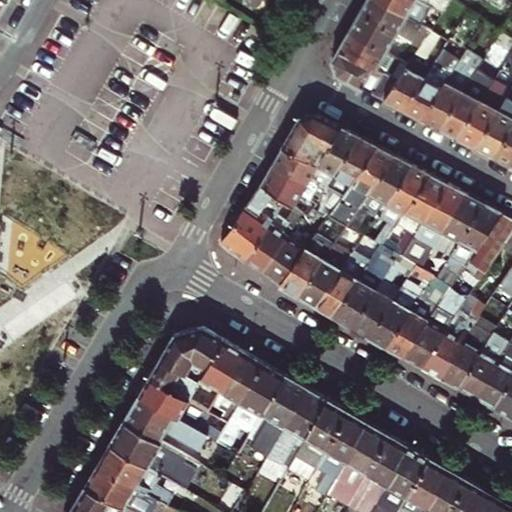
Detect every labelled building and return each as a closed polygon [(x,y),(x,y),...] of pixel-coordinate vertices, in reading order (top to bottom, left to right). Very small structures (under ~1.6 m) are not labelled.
[(420,22),(381,0),(366,0),(360,12),(419,46),(423,40),(431,28),(420,22)] [(430,4),(422,0),(381,0),(420,22),(423,17),(430,4)] [(439,0),(438,0),(435,7),(442,11),(446,4),(439,0)] [(419,46),(360,12),(349,30),(409,61),(415,53),(419,46)] [(434,23),(423,17),(420,22),(431,28),(434,23)] [(409,61),(349,30),(339,48),(398,79),(409,61)] [(402,107),(445,43),(438,38),(432,46),(424,59),(415,53),(409,61),(398,79),(385,98),(402,107)] [(447,40),(445,43),(402,107),(420,116),(462,55),(452,48),(455,45),(447,40)] [(419,46),(415,53),(424,59),(432,46),(423,40),(419,46)] [(462,55),(420,116),(438,126),(463,88),(483,58),(467,47),(462,55)] [(398,79),(339,48),(332,59),(337,73),(385,98),(398,79)] [(473,93),(463,88),(438,126),(456,135),(489,85),(495,75),(488,71),(481,82),(480,82),(473,93)] [(474,145),(511,86),(505,82),(499,92),(489,85),(456,135),(474,145)] [(511,84),(511,86),(474,145),(491,154),(511,122),(511,84)] [(284,146),(316,163),(341,125),(315,112),(300,116),(284,146)] [(511,122),(491,154),(510,163),(511,159),(511,122)] [(316,163),(333,172),(360,135),(341,125),(316,163)] [(330,214),(331,213),(339,201),(345,192),(377,144),(360,135),(333,172),(334,173),(328,185),(326,192),(323,199),(321,208),(322,208),(320,213),(323,214),(325,211),(329,214),(329,213),(330,214)] [(339,201),(331,213),(348,222),(354,214),(358,208),(361,203),(395,154),(377,144),(345,192),(339,201)] [(284,146),(272,164),(314,187),(318,182),(320,176),(312,171),(316,163),(284,146)] [(361,203),(377,214),(413,163),(395,154),(361,203)] [(394,226),(395,224),(431,172),(413,163),(377,214),(394,226)] [(314,187),(272,164),(262,182),(286,199),(293,204),(301,194),(306,197),(308,198),(314,187)] [(431,172),(395,224),(413,234),(423,219),(449,182),(431,172)] [(245,258),(270,222),(286,199),(262,182),(221,240),(245,258)] [(423,219),(413,234),(403,248),(400,253),(406,256),(416,243),(422,234),(434,241),(441,228),(467,191),(449,182),(423,219)] [(441,246),(451,252),(460,236),(485,201),(467,191),(441,228),(434,241),(431,247),(428,251),(426,256),(432,259),(441,246)] [(301,194),(293,204),(298,207),(303,201),(306,197),(301,194)] [(305,212),(309,205),(303,201),(298,207),(305,212)] [(460,236),(451,252),(437,274),(452,283),(463,267),(502,210),(485,201),(460,236)] [(377,214),(361,203),(358,208),(374,219),(377,214)] [(317,211),(315,209),(309,205),(305,212),(312,218),(317,211)] [(463,267),(479,278),(511,230),(511,214),(502,210),(463,267)] [(317,211),(312,218),(318,222),(323,214),(320,213),(317,211)] [(354,214),(348,222),(360,229),(366,221),(354,214)] [(360,229),(365,232),(370,224),(366,221),(360,229)] [(245,258),(262,271),(288,235),(293,228),(287,223),(282,230),(270,222),(245,258)] [(360,229),(348,222),(337,238),(335,240),(348,248),(355,237),(360,229)] [(307,225),(296,240),(306,247),(317,232),(307,225)] [(375,227),(370,235),(382,242),(388,234),(375,227)] [(298,294),(335,240),(337,238),(319,228),(317,232),(306,247),(280,284),(298,294)] [(365,232),(360,229),(355,237),(360,239),(365,232)] [(491,296),(509,269),(511,265),(511,230),(479,278),(470,291),(455,315),(423,366),(441,376),(464,339),(469,330),(484,308),(486,304),(491,296)] [(365,232),(360,239),(365,242),(363,245),(366,248),(375,253),(377,249),(382,242),(370,235),(365,232)] [(399,242),(388,234),(382,242),(394,249),(398,244),(399,242)] [(416,243),(424,248),(427,244),(431,247),(434,241),(422,234),(416,243)] [(288,235),(262,271),(280,284),(306,247),(296,240),(288,235)] [(336,264),(348,248),(335,240),(298,294),(315,304),(341,267),(336,264)] [(394,249),(382,242),(377,249),(384,254),(390,257),(395,250),(394,249)] [(403,248),(398,244),(394,249),(395,250),(400,253),(403,248)] [(358,259),(367,264),(375,253),(366,248),(358,259)] [(332,314),(350,324),(400,253),(395,250),(390,257),(384,254),(373,271),(365,266),(332,314)] [(400,253),(350,324),(367,334),(399,289),(393,285),(406,266),(412,270),(417,263),(406,256),(400,253)] [(341,267),(315,304),(332,314),(365,266),(367,264),(358,259),(349,272),(341,267)] [(434,273),(421,265),(417,263),(412,270),(411,272),(422,279),(418,285),(424,289),(434,273)] [(403,355),(450,286),(452,283),(437,274),(434,273),(424,289),(420,294),(385,344),(403,355)] [(367,334),(385,344),(420,294),(402,284),(399,289),(367,334)] [(458,292),(450,286),(403,355),(423,366),(455,315),(446,310),(458,292)] [(462,286),(458,292),(446,310),(455,315),(470,291),(462,286)] [(508,306),(491,296),(486,304),(491,306),(503,314),(508,306)] [(511,319),(490,354),(481,349),(458,386),(476,396),(510,341),(511,338),(511,319)] [(189,399),(202,377),(225,338),(204,326),(174,334),(150,376),(189,399)] [(469,330),(464,339),(481,349),(486,341),(469,330)] [(225,338),(202,377),(221,389),(224,390),(247,351),(225,338)] [(481,349),(464,339),(441,376),(458,386),(481,349)] [(494,407),(511,376),(511,341),(510,341),(476,396),(494,407)] [(216,414),(228,421),(263,360),(247,351),(224,390),(221,389),(208,410),(216,414)] [(250,432),(262,412),(285,373),(263,360),(228,421),(222,431),(218,439),(228,445),(239,426),(250,432)] [(285,373),(262,412),(266,414),(249,443),(255,446),(267,454),(268,454),(308,386),(285,373)] [(207,409),(189,399),(150,376),(140,394),(196,427),(207,409)] [(511,376),(494,407),(511,417),(511,414),(511,376)] [(308,386),(268,454),(282,463),(295,441),(300,444),(328,397),(308,386)] [(140,394),(125,419),(161,440),(168,429),(199,448),(208,433),(196,427),(140,394)] [(312,465),(315,467),(349,409),(328,397),(300,444),(295,454),(305,461),(303,464),(310,469),(312,465)] [(356,439),(367,420),(349,409),(315,467),(317,468),(325,473),(316,489),(327,495),(348,459),(349,460),(360,441),(356,439)] [(228,421),(216,414),(210,424),(222,431),(228,421)] [(161,440),(125,419),(110,444),(160,473),(185,487),(192,474),(172,462),(161,455),(154,453),(161,440)] [(390,433),(367,420),(356,439),(360,441),(349,460),(348,459),(327,495),(337,501),(347,483),(357,489),(390,433)] [(228,445),(239,451),(250,432),(239,426),(228,445)] [(409,444),(390,433),(357,489),(366,495),(357,509),(362,511),(369,511),(376,501),(377,501),(388,483),(390,484),(401,465),(397,463),(409,444)] [(179,450),(161,440),(154,453),(161,455),(172,462),(179,450)] [(160,473),(110,444),(99,463),(163,501),(166,503),(172,493),(155,482),(160,473)] [(388,483),(377,501),(370,511),(395,511),(396,511),(397,511),(430,456),(409,444),(397,463),(401,465),(390,484),(388,483)] [(267,454),(255,446),(250,455),(263,462),(267,454)] [(397,511),(422,511),(426,506),(428,506),(439,487),(436,486),(448,466),(430,456),(397,511)] [(272,468),(263,462),(256,473),(266,479),(272,468)] [(163,501),(99,463),(87,485),(135,511),(137,511),(150,511),(156,503),(160,506),(163,501)] [(448,511),(468,478),(448,466),(436,486),(439,487),(428,506),(426,506),(422,511),(448,511)] [(485,488),(468,478),(448,511),(476,511),(478,510),(473,507),(485,488)] [(133,511),(135,511),(87,485),(70,511),(133,511)] [(499,511),(506,500),(485,488),(473,507),(478,510),(476,511),(499,511)] [(511,511),(511,503),(506,500),(499,511),(511,511)]
